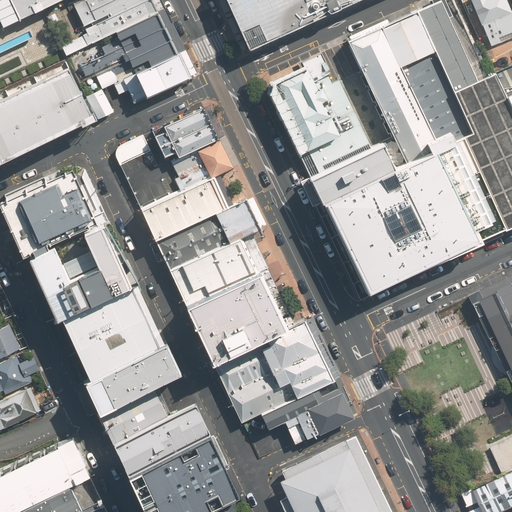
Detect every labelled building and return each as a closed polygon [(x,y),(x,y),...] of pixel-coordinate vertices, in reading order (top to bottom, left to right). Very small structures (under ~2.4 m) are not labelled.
[(61,1),(61,0),(0,0),(0,21),(2,27),(61,1)] [(122,79),(179,53),(154,0),(74,0),(93,41),(117,31),(120,37),(100,46),(104,55),(81,66),(93,92),(122,79)] [(362,0),(227,0),(249,48),(362,0)] [(442,0),(437,0),(418,9),(454,88),(477,78),(442,0)] [(511,10),(507,0),(471,0),(493,46),(511,36),(511,10)] [(381,28),(440,148),(473,130),(454,88),(418,9),(381,28)] [(409,163),(437,150),(440,148),(381,28),(350,43),(409,163)] [(190,75),(179,53),(122,79),(132,102),(190,75)] [(307,172),(366,144),(324,58),(276,81),(270,94),(307,172)] [(511,62),(494,71),(511,106),(511,62)] [(94,117),(69,66),(0,97),(0,158),(82,120),(83,122),(94,117)] [(485,238),(511,224),(511,107),(494,71),(477,78),(454,88),(473,130),(440,148),(437,150),(485,238)] [(216,139),(202,108),(165,125),(167,131),(156,136),(165,155),(176,150),(179,156),(197,148),(216,139)] [(125,162),(151,150),(144,134),(117,146),(125,162)] [(210,178),(212,178),(231,169),(217,139),(216,139),(197,148),(210,178)] [(316,177),(328,202),(396,169),(384,144),(316,177)] [(197,148),(179,156),(172,160),(179,176),(175,178),(181,192),(210,178),(197,148)] [(125,162),(145,208),(181,192),(175,178),(179,176),(172,160),(179,156),(176,150),(165,155),(159,158),(156,160),(151,150),(125,162)] [(372,292),(480,240),(437,150),(409,163),(396,169),(328,202),(372,292)] [(73,170),(1,201),(24,254),(96,223),(73,170)] [(145,208),(159,237),(225,207),(212,178),(210,178),(181,192),(145,208)] [(159,237),(173,269),(241,238),(260,229),(245,198),(159,237)] [(30,257),(58,320),(63,318),(133,287),(105,224),(84,233),(98,267),(71,279),(56,245),(30,257)] [(173,269),(190,306),(258,275),(241,238),(173,269)] [(190,306),(216,363),(289,330),(263,273),(258,275),(190,306)] [(511,275),(469,294),(511,379),(511,275)] [(93,379),(167,343),(139,285),(133,287),(63,318),(93,379)] [(289,330),(216,363),(242,420),(333,379),(307,321),(289,330)] [(10,323),(0,328),(0,356),(21,347),(10,323)] [(158,386),(182,374),(167,343),(93,379),(86,382),(101,413),(158,386)] [(26,353),(0,363),(0,394),(37,380),(26,353)] [(101,413),(115,442),(172,415),(158,386),(101,413)] [(351,416),(338,386),(320,395),(317,387),(261,412),(268,428),(284,420),(293,442),(351,416)] [(33,388),(0,401),(0,428),(42,411),(33,388)] [(130,472),(142,466),(211,433),(196,403),(172,415),(115,442),(130,472)] [(199,511),(240,493),(211,433),(142,466),(164,511),(199,511)] [(0,468),(0,503),(4,511),(7,510),(70,482),(91,473),(74,435),(0,468)] [(493,456),(502,475),(511,470),(511,437),(489,449),(493,456)] [(391,511),(358,442),(285,477),(301,511),(391,511)] [(501,511),(511,507),(511,470),(502,475),(470,489),(483,511),(501,511)] [(83,511),(70,482),(7,510),(7,511),(83,511)] [(241,511),(234,497),(208,510),(209,511),(241,511)]
